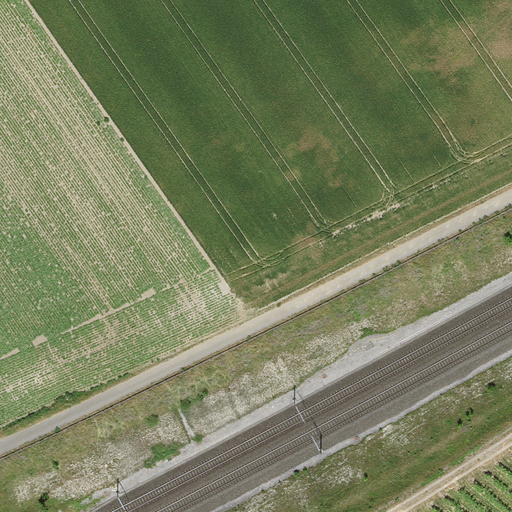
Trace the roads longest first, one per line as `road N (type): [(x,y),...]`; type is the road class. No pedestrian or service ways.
road 1 (track): [(0,443),(511,188)]
road 2 (track): [(398,511),(511,438)]
